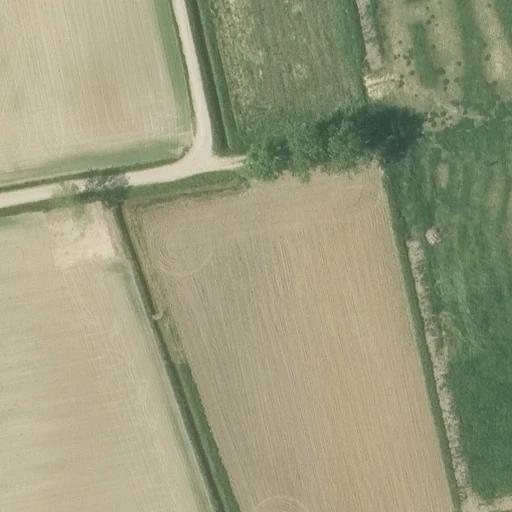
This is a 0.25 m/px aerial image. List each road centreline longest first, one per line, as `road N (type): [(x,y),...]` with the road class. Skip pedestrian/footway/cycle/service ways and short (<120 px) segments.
road 1 (track): [(211,166),(0,201)]
road 2 (track): [(211,166),(178,0)]
road 3 (track): [(367,137),(211,166)]
